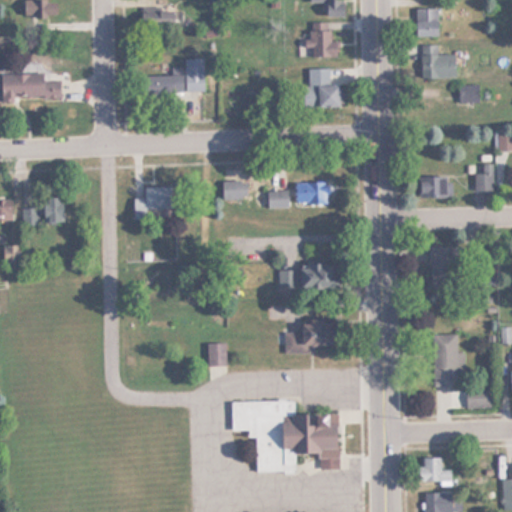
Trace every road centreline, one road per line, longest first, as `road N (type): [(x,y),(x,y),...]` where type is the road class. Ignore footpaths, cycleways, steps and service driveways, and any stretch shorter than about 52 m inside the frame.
road 1 (secondary): [(388,511),(376,0)]
road 2 (residential): [(379,136),(0,149)]
road 3 (residential): [(105,145),(103,0)]
road 4 (residential): [(380,222),(511,216)]
road 5 (residential): [(388,434),(511,431)]
